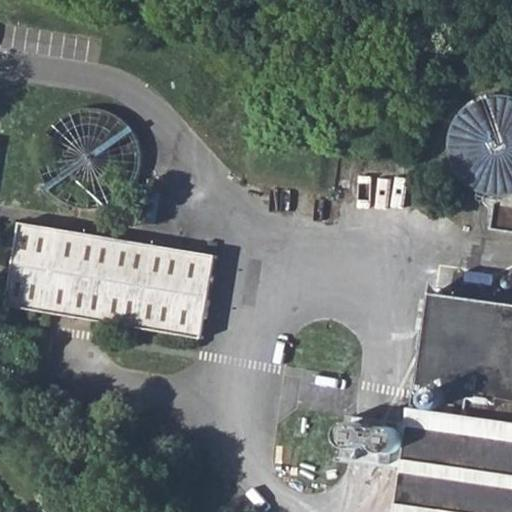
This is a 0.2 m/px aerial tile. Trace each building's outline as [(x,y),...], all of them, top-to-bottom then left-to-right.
[(46,198),(124,203),(126,177),(140,178),(143,125),(101,122),(98,168),(48,165),(46,198)] [(247,145),(240,180),(316,193),(321,160),(247,145)] [(497,208),(511,210),(511,164),(504,164),(497,208)] [(20,224),(7,308),(202,339),(216,257),(20,224)] [(511,511),(511,287),(444,276),(405,511),(511,511)]
